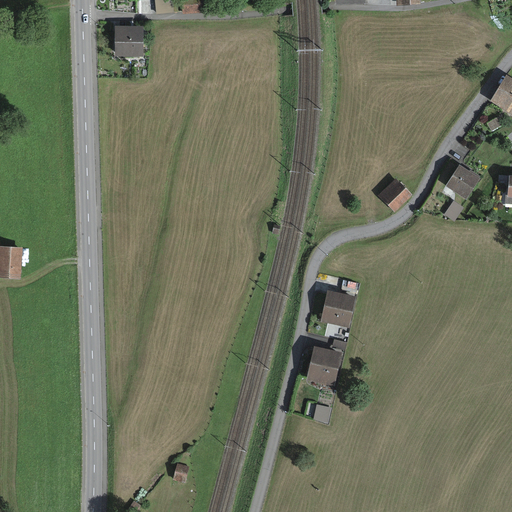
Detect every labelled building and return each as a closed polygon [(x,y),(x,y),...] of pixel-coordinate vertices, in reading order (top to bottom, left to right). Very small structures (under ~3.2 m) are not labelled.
[(202,2),(184,3),(184,15),(202,14),(202,2)] [(116,30),(116,60),(142,60),(143,30),(116,30)] [(511,83),(507,81),(493,104),(511,115),(511,83)] [(483,178),(461,165),(446,190),(469,203),(483,178)] [(396,178),(378,195),(394,212),(412,195),(396,178)] [(464,208),(453,200),(444,213),(456,221),(464,208)] [(24,248),(0,247),(0,282),(23,283),(24,248)] [(359,292),(329,285),(321,324),(350,331),(359,292)] [(344,355),(315,348),(306,382),(336,389),(344,355)]
